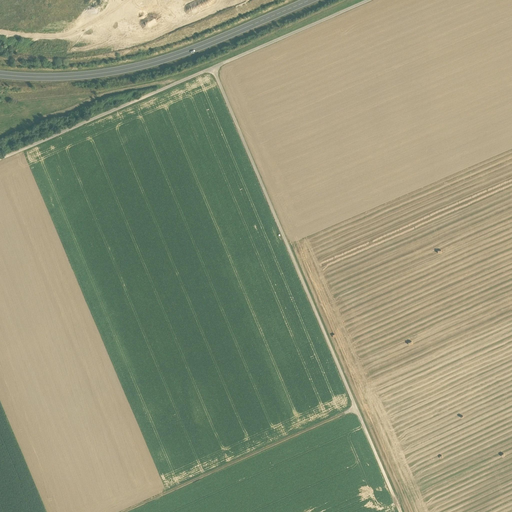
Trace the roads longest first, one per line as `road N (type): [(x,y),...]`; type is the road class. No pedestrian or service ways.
road 1 (track): [(399,511),(212,67),(0,163)]
road 2 (secondary): [(322,0),(156,66),(42,80),(0,76)]
road 3 (track): [(123,511),(356,407)]
road 4 (track): [(212,67),(379,0)]
